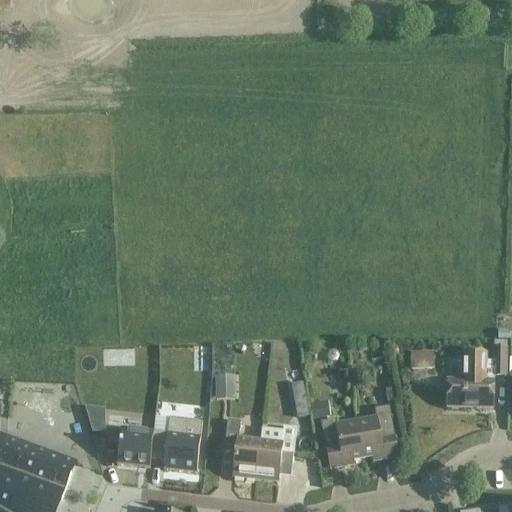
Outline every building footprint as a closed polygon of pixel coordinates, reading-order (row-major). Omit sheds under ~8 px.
[(505,377),(505,349),(493,349),(493,364),(493,377),(505,377)] [(464,381),(447,381),(446,410),(491,411),(492,382),(483,382),(483,358),(464,357),(464,381)] [(215,379),(215,398),(234,397),(234,379),(215,379)] [(291,387),(297,418),(308,416),(302,385),(291,387)] [(385,391),(387,403),(396,401),(394,390),(385,391)] [(329,403),(311,406),(313,421),(331,418),(329,403)] [(354,422),(361,459),(381,456),(382,461),(397,458),(388,407),(373,410),(374,418),(354,422)] [(361,459),(354,422),(334,426),(333,420),(319,423),(328,470),(342,467),(342,463),(361,459)] [(232,479),(254,482),(258,442),(237,439),(239,424),(226,422),(223,447),(235,449),(232,479)] [(258,442),(254,482),(277,484),(280,454),(292,455),(295,430),(282,429),(281,432),(260,430),(259,442),(258,442)] [(120,430),(116,466),(149,470),(153,434),(120,430)] [(40,511),(47,496),(60,501),(75,463),(0,435),(0,511),(40,511)] [(147,439),(144,463),(159,465),(158,473),(188,476),(192,443),(147,439)]
